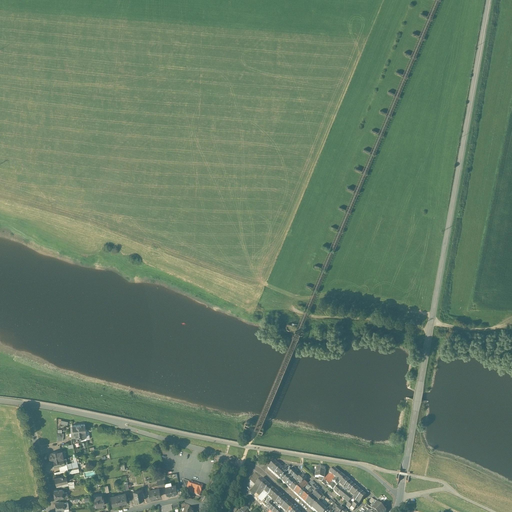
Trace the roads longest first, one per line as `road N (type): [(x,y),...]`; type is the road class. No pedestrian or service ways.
road 1 (tertiary): [(489,0),(400,497)]
road 2 (unclassified): [(400,497),(359,467),(102,417)]
road 3 (track): [(430,331),(278,310)]
road 4 (unclassified): [(102,417),(225,457)]
